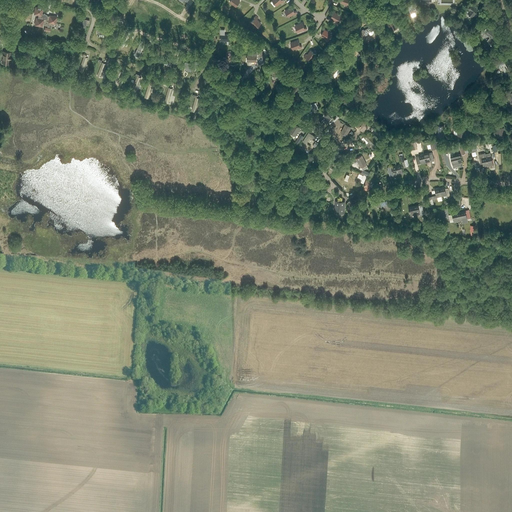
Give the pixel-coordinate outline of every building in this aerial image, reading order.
[(415,3),(407,6),(410,14),(418,10),(415,3)] [(469,8),(471,9),(468,13),(473,17),(476,13),(477,15),(480,10),(472,4),(469,8)] [(48,26),(47,27),(52,28),(53,24),(55,24),(57,17),(50,15),(49,17),(44,16),(45,14),(42,14),(43,9),(36,7),(34,14),(40,16),(39,18),(36,18),(35,25),(42,27),(43,25),(48,26)] [(293,14),(294,15),(297,13),(295,11),(294,12),(291,7),(285,11),(288,17),(293,14)] [(338,24),(339,22),(338,21),(341,16),(334,12),(331,18),(336,21),(335,22),(338,24)] [(254,18),(255,19),(251,23),(256,28),(261,24),(257,20),(258,19),(256,16),(254,18)] [(390,21),(389,18),(385,20),(388,26),(388,25),(391,30),(399,26),(397,23),(396,23),(394,19),(390,21)] [(295,26),(298,32),(303,30),(304,31),(307,30),(306,28),(304,28),(302,23),(295,26)] [(365,38),(370,35),(369,33),(373,30),(375,33),(378,31),(376,29),(374,30),(371,24),(368,26),(369,27),(362,32),(365,38)] [(490,28),(485,34),(492,40),(497,34),(490,28)] [(326,39),(325,40),(328,41),(329,39),(328,39),(331,34),(324,30),(321,36),(326,39)] [(116,40),(121,43),(121,42),(125,44),(127,40),(116,35),(114,38),(116,40)] [(293,49),(298,47),(299,49),(302,48),(301,45),(300,46),(298,41),(291,43),(293,49)] [(133,48),(138,50),(139,50),(142,52),(144,48),(133,43),(131,47),(134,48),(133,48)] [(359,55),(357,52),(356,50),(349,55),(353,60),(359,55)] [(12,52),(3,51),(1,63),(10,64),(10,61),(11,61),(12,55),(11,55),(12,52)] [(304,57),(306,59),(307,58),(311,61),(316,55),(310,51),(307,56),(306,55),(304,57)] [(88,58),(84,57),(79,71),(83,72),(88,58)] [(510,73),(505,63),(503,60),(496,63),(499,69),(502,68),(506,75),(510,73)] [(98,74),(102,76),(104,71),(106,65),(106,64),(102,63),(98,74)] [(329,80),(333,76),(334,77),(336,75),(337,73),(336,72),(338,69),(335,66),(326,77),(329,80)] [(120,79),(122,73),(123,72),(119,70),(114,81),(113,84),(117,85),(118,83),(120,79)] [(282,72),(281,70),(272,70),(272,75),(273,79),(282,79),(282,72)] [(141,78),(137,76),(132,87),(136,89),(138,85),(141,79),(141,78)] [(153,85),(149,84),(145,98),(149,99),(153,85)] [(295,84),(290,92),(296,96),(301,88),(295,84)] [(165,102),(169,103),(173,89),(168,88),(165,102)] [(353,103),(357,100),(354,95),(344,101),(346,104),(348,102),(351,108),(355,106),(353,103)] [(192,111),(196,113),(200,99),(195,97),(192,111)] [(304,108),(306,113),(317,109),(315,103),(304,108)] [(332,119),(326,113),(321,118),(319,120),(322,123),(324,122),(326,124),(332,119)] [(300,127),(294,123),(288,132),(295,136),(300,127)] [(347,136),(351,127),(345,124),(341,133),(347,136)] [(455,124),(455,129),(454,129),(454,135),(458,135),(464,135),(464,126),(458,125),(455,124)] [(443,136),(444,126),(435,126),(435,132),(437,133),(437,136),(443,136)] [(507,127),(494,126),(494,136),(506,137),(507,127)] [(316,137),(309,132),(303,141),(306,144),(310,138),(313,140),(316,137)] [(372,146),(377,141),(368,132),(363,137),(372,146)] [(303,136),(300,134),(295,142),(298,144),(303,136)] [(430,143),(432,150),(439,148),(437,141),(430,143)] [(417,149),(416,142),(409,143),(410,150),(417,149)] [(322,150),(319,149),(316,156),(319,158),(318,158),(322,160),(325,151),(322,150)] [(424,154),(426,163),(431,162),(430,161),(434,160),(432,152),(424,154)] [(494,167),(493,165),(491,156),(490,152),(485,153),(486,157),(488,166),(489,168),(494,167)] [(484,167),(488,166),(486,157),(485,153),(478,154),(481,164),(483,164),(484,167)] [(405,160),(404,155),(403,156),(402,154),(398,154),(400,162),(405,161),(406,167),(409,166),(408,159),(405,160)] [(421,164),(426,163),(424,154),(415,156),(417,164),(421,163),(421,164)] [(368,168),(361,156),(354,160),(353,161),(355,164),(356,164),(358,163),(362,170),(368,168)] [(393,175),(398,174),(396,165),(391,167),(388,167),(390,174),(393,174),(393,175)] [(348,180),(351,181),(351,183),(353,184),(356,177),(354,176),(353,178),(349,176),(349,175),(347,174),(344,180),(348,181),(348,180)] [(435,189),(436,193),(428,195),(429,199),(428,199),(430,205),(434,204),(432,198),(440,197),(439,188),(435,189)] [(378,198),(380,207),(386,205),(386,204),(388,203),(387,199),(385,199),(384,197),(378,198)] [(345,201),(335,201),(334,212),(344,213),(345,201)] [(412,206),(414,215),(420,213),(418,204),(412,206)] [(459,212),(461,220),(462,220),(463,223),(468,222),(467,219),(471,218),(469,211),(465,210),(459,212)] [(459,212),(452,213),(454,222),(461,220),(459,212)] [(476,234),(476,230),(476,226),(470,226),(470,232),(472,232),(472,237),(478,237),(478,234),(476,234)]
